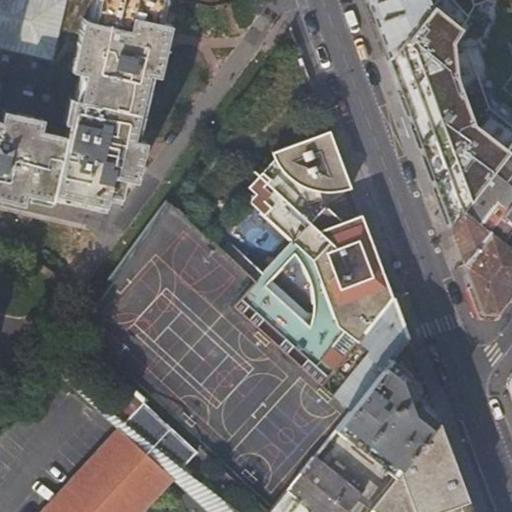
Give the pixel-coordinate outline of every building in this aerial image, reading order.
[(0,0),(0,119),(65,135),(95,0),(0,0)] [(155,19),(159,0),(95,0),(65,135),(0,119),(0,185),(52,198),(53,193),(105,206),(107,195),(121,199),(123,190),(129,165),(135,139),(132,139),(149,64),(158,29),(160,20),(155,19)] [(366,0),(388,59),(431,5),(429,0),(366,0)] [(435,0),(431,5),(388,59),(451,224),(511,147),(473,115),(448,35),(470,0),(435,0)] [(266,272),(252,259),(244,268),(259,281),(238,305),(324,384),(358,340),(392,298),(370,238),(361,216),(351,220),(348,212),(351,211),(339,178),(346,175),(329,130),(271,152),(274,160),(249,188),(255,194),(249,201),(294,239),(266,272)] [(511,146),(511,147),(451,224),(466,265),(492,231),(505,215),(511,206),(511,146)] [(511,295),(511,246),(506,242),(510,237),(502,232),(499,236),(492,231),(466,265),(484,313),(498,313),(511,295)] [(371,350),(334,397),(350,409),(355,404),(407,337),(392,298),(358,340),(371,350)] [(384,469),(393,477),(438,421),(407,337),(355,404),(350,409),(335,428),(379,464),(376,469),(380,473),(384,469)] [(122,425),(47,366),(118,430),(171,479),(205,511),(232,511),(181,470),(122,425)] [(142,403),(122,425),(181,470),(196,452),(142,403)] [(472,511),(438,421),(393,477),(365,511),(472,511)] [(118,430),(44,511),(141,511),(171,479),(118,430)] [(347,511),(361,495),(313,457),(268,511),(347,511)]
